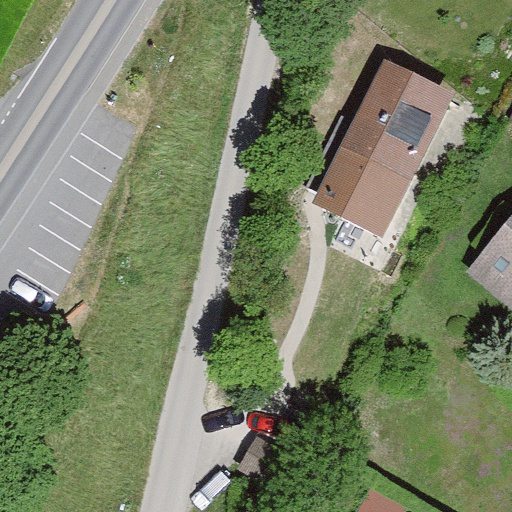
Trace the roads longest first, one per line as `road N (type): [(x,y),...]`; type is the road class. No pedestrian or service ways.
road 1 (residential): [(278,0),(162,511)]
road 2 (secondary): [(28,132),(112,0)]
